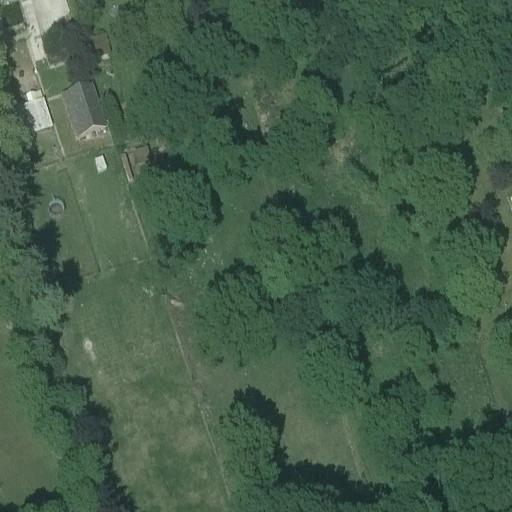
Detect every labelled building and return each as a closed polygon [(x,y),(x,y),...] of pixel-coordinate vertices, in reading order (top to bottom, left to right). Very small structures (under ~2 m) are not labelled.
[(105,38),(87,43),(94,64),(111,59),(105,38)] [(46,62),(49,71),(63,67),(60,57),(46,62)] [(92,89),(65,98),(80,142),(106,133),(92,89)] [(37,105),(34,96),(26,99),(29,108),(33,107),(37,105)] [(151,165),(147,153),(134,156),(137,169),(151,165)] [(82,199),(73,203),(79,215),(87,212),(82,199)]
